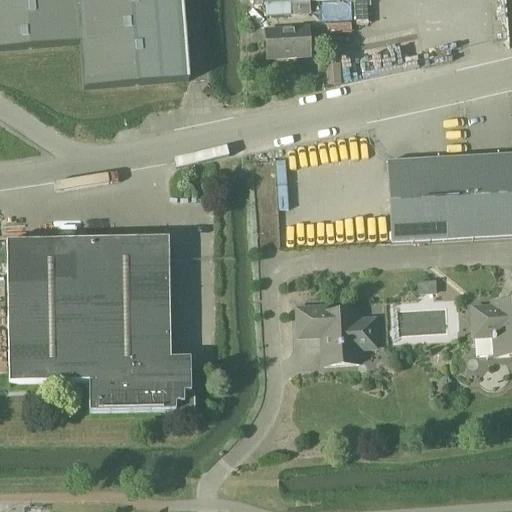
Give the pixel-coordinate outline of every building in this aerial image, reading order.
[(0,0),(0,54),(80,48),(83,93),(189,84),(181,0),(0,0)] [(310,60),(308,31),(265,34),(267,62),(310,60)] [(511,158),(387,166),(392,248),(511,240),(511,158)] [(89,386),(89,417),(175,416),(175,418),(194,417),(194,395),(191,395),(190,363),(170,363),(168,243),(6,246),(9,388),(89,386)] [(434,283),(418,284),(419,296),(435,295),(434,283)] [(474,312),(475,340),(476,359),(496,358),(496,359),(511,358),(511,307),(493,309),(493,312),(474,312)] [(328,318),(327,312),(297,313),(299,341),(322,340),(324,369),(360,367),(359,347),(376,346),(375,324),(357,325),(357,316),(328,318)]
